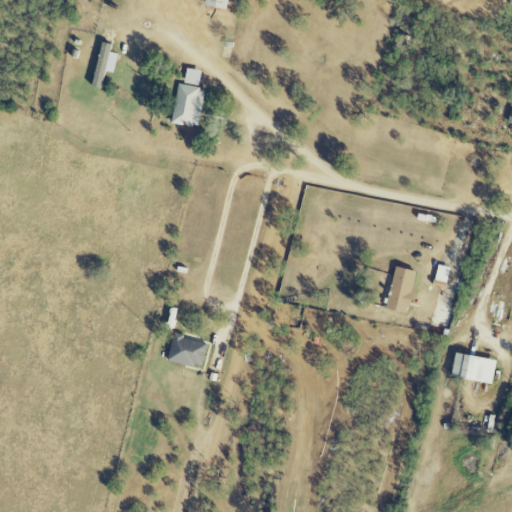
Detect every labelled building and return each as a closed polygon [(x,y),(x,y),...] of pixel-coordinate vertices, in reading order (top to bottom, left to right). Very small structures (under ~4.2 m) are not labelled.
[(204,0),(203,7),(225,11),(227,0),(204,0)] [(109,53),(110,46),(100,44),(90,88),(99,90),(103,72),(112,74),(116,55),(109,53)] [(200,72),(185,70),(183,85),(177,84),(170,125),(198,129),(204,91),(197,90),(200,72)] [(415,272),(394,267),(384,309),(405,315),(415,272)] [(207,345),(173,334),(166,360),(199,370),(207,345)] [(448,377),(490,386),(495,362),(453,353),(448,377)]
